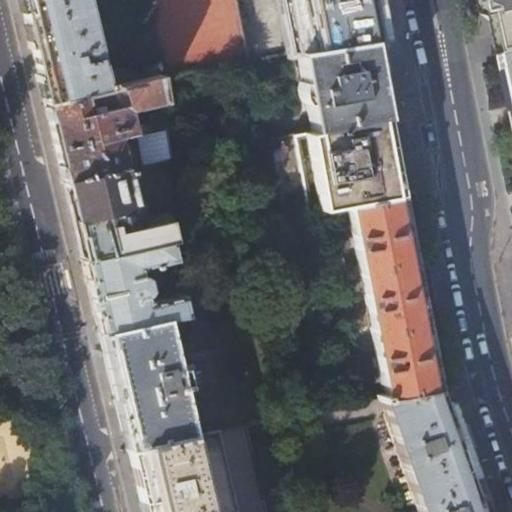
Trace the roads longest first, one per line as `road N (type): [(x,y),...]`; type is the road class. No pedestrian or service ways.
road 1 (residential): [(0,63),(104,511)]
road 2 (tertiary): [(511,425),(470,258),(473,206),(434,0)]
